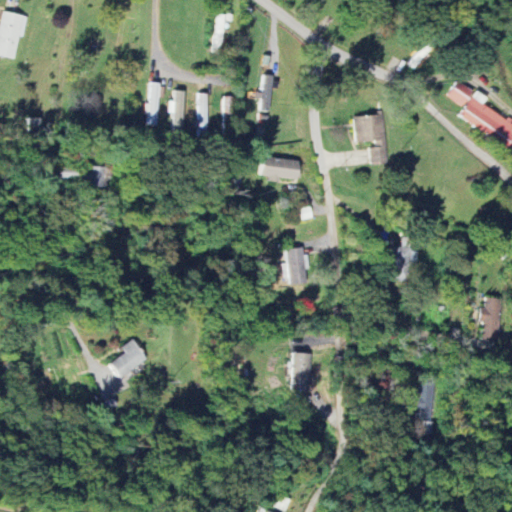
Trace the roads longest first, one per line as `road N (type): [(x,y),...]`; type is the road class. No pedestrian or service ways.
road 1 (residential): [(316,41),(311,121),(332,228),(347,457),(311,511)]
road 2 (residential): [(263,0),(316,41),(416,94),(511,182)]
